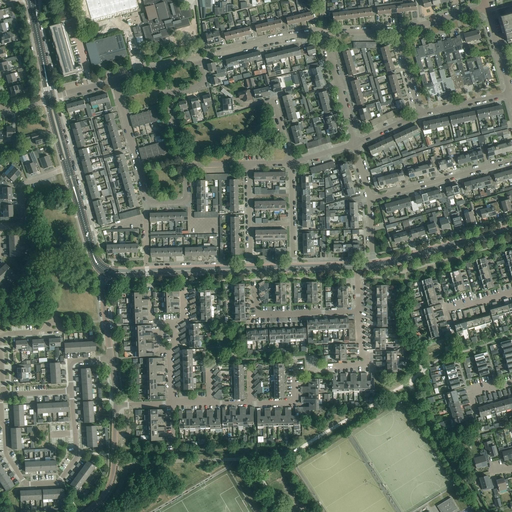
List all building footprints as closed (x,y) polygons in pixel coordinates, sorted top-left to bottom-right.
[(136,0),(85,0),(91,20),(138,8),(136,0)] [(143,0),(147,13),(141,14),(142,17),(144,23),(145,24),(147,23),(148,26),(142,27),(147,43),(154,41),(155,43),(163,41),(162,38),(170,36),(168,29),(174,27),(175,30),(190,25),(188,18),(193,17),(190,8),(180,10),(177,0),(143,0)] [(219,8),(219,15),(227,13),(227,9),(227,6),(227,1),(222,1),(222,8),(219,8)] [(375,2),(375,8),(377,8),(378,15),(385,14),(383,4),(379,4),(379,2),(375,2)] [(352,8),(353,18),(359,17),(358,7),(352,8),(351,5),(352,8)] [(301,22),(307,20),(305,13),(305,11),(301,12),(302,14),(299,15),(301,22)] [(305,13),(307,20),(313,19),(312,12),(305,13)] [(511,38),(511,13),(501,17),(507,40),(511,38)] [(299,15),(293,16),(294,23),(301,22),(299,15)] [(294,23),(293,16),(286,18),(288,25),(294,23)] [(4,23),(1,24),(0,23),(0,32),(4,31),(7,30),(5,23),(9,22),(9,23),(11,23),(16,21),(15,17),(11,18),(10,18),(8,19),(3,20),(4,23)] [(268,23),(270,30),(276,28),(274,18),(267,20),(268,23)] [(276,18),(274,18),(276,28),(282,26),(281,20),(277,20),(276,18)] [(53,26),(50,26),(51,30),(53,35),(52,35),(54,43),(55,42),(56,48),(58,55),(60,60),(59,60),(61,67),(62,67),(63,72),(64,76),(69,75),(84,71),(82,66),(76,67),(76,69),(75,69),(75,67),(73,59),(62,23),(53,26)] [(268,23),(262,24),(263,31),(270,30),(268,23)] [(255,26),(256,28),(257,33),(263,31),(262,24),(255,26)] [(224,33),(225,35),(226,40),(232,39),(231,32),(230,29),(227,29),(228,33),(224,33)] [(243,29),(237,30),(239,37),(245,36),(243,29)] [(237,30),(231,32),(232,39),(239,37),(237,30)] [(481,38),(479,30),(464,34),(466,42),(481,38)] [(212,32),(215,43),(221,42),(218,31),(212,32)] [(212,32),(206,34),(209,45),(215,43),(212,32)] [(9,34),(5,36),(0,37),(2,44),(7,43),(13,41),(12,37),(10,37),(9,34)] [(128,56),(121,34),(86,44),(92,66),(128,56)] [(457,38),(451,40),(453,47),(457,62),(461,61),(460,59),(461,58),(457,46),(463,45),(460,35),(456,36),(457,38)] [(447,41),(442,43),(443,50),(447,62),(451,61),(448,49),(453,47),(451,40),(451,38),(447,39),(447,41)] [(438,44),(433,45),(434,52),(438,65),(438,68),(442,66),(441,64),(442,64),(438,51),(443,50),(442,43),(441,40),(437,41),(438,44)] [(429,46),(423,48),(425,55),(426,58),(428,67),(428,68),(429,70),(432,69),(432,66),(433,66),(429,54),(434,52),(433,45),(432,43),(428,44),(429,46)] [(316,55),(316,52),(314,45),(307,47),(309,57),(316,55)] [(425,55),(423,48),(423,45),(419,47),(419,49),(414,50),(414,49),(413,49),(420,73),(424,72),(429,70),(428,68),(424,70),(420,59),(426,58),(425,55)] [(299,47),(293,48),(295,56),(296,57),(301,55),(301,56),(304,55),(303,49),(300,50),(299,47)] [(260,51),(254,53),(256,60),(257,63),(262,61),(260,51)] [(282,51),(276,53),(278,60),(281,59),(282,63),(285,62),(282,51)] [(384,60),(391,58),(389,52),(382,54),(383,57),(381,57),(382,61),(384,60)] [(276,53),(271,54),(273,64),(279,63),(278,60),(276,53)] [(265,55),(266,60),(268,65),(273,64),(271,54),(265,55)] [(243,56),(237,57),(239,64),(240,67),(240,68),(246,66),(243,56)] [(344,58),(346,64),(355,61),(356,61),(354,56),(352,56),(344,58)] [(489,68),(484,70),(480,56),(476,57),(479,69),(480,72),(482,79),(488,78),(488,80),(492,79),(489,68)] [(239,64),(237,57),(232,58),(233,66),(234,66),(234,68),(240,67),(239,64)] [(224,64),(225,69),(226,71),(227,70),(227,72),(234,70),(233,66),(232,58),(226,60),(227,63),(224,64)] [(385,66),(393,64),(391,58),(384,60),(385,62),(383,63),(383,66),(385,66)] [(473,82),(478,80),(479,83),(483,82),(482,79),(480,72),(479,69),(474,70),(471,60),(467,61),(467,63),(469,71),(470,75),(473,82)] [(10,70),(10,69),(10,68),(10,66),(9,65),(8,65),(7,61),(0,63),(0,71),(4,70),(7,69),(7,71),(10,70)] [(346,64),(348,70),(357,67),(358,67),(357,64),(356,64),(355,61),(346,64)] [(461,62),(461,61),(457,62),(460,74),(461,78),(461,77),(463,85),(469,83),(470,85),(473,84),(473,82),(470,75),(469,71),(464,73),(461,61),(461,62)] [(216,70),(217,74),(226,72),(227,72),(227,70),(226,71),(225,69),(221,70),(220,66),(216,67),(215,63),(208,64),(209,72),(216,70)] [(454,87),(460,86),(460,88),(464,87),(463,85),(461,77),(461,78),(460,74),(459,75),(458,70),(454,71),(453,67),(454,67),(453,63),(448,65),(448,68),(451,77),(452,80),(454,87)] [(442,66),(438,68),(439,70),(442,81),(442,83),(443,83),(445,90),(450,88),(451,91),(455,90),(454,87),(452,80),(451,77),(446,78),(443,69),(443,66),(442,66)] [(312,69),(314,75),(322,73),(320,67),(312,69)] [(357,67),(348,70),(349,75),(356,73),(356,70),(359,69),(358,67),(357,67)] [(432,69),(429,70),(432,82),(433,85),(435,92),(441,91),(442,93),(445,92),(445,90),(443,83),(442,83),(442,81),(437,83),(434,72),(433,72),(432,69)] [(17,72),(11,74),(6,76),(8,83),(13,81),(16,80),(15,76),(18,75),(17,72)] [(424,72),(420,73),(426,96),(427,96),(426,95),(432,93),(432,96),(436,95),(435,92),(433,85),(432,82),(427,83),(425,74),(424,72)] [(314,75),(315,81),(323,79),(322,73),(314,75)] [(217,77),(216,77),(211,78),(213,85),(221,83),(220,79),(218,80),(217,77)] [(317,87),(314,88),(314,91),(319,89),(318,87),(323,86),(325,85),(326,84),(325,82),(324,82),(323,79),(315,81),(317,87)] [(272,85),(273,88),(274,93),(282,91),(280,83),(272,85)] [(10,88),(12,94),(19,92),(18,90),(21,89),(20,85),(10,88)] [(261,89),(263,97),(270,95),(269,90),(268,87),(266,88),(265,85),(260,86),(261,89)] [(223,88),(221,87),(221,88),(221,89),(222,90),(221,91),(226,96),(227,95),(231,98),(233,96),(223,88)] [(254,91),(255,94),(256,99),(263,97),(261,89),(254,91)] [(319,93),(320,99),(328,97),(327,91),(326,91),(325,89),(316,91),(317,94),(319,93)] [(238,93),(239,94),(240,98),(243,98),(244,101),(252,100),(250,90),(242,92),(238,93)] [(283,97),(284,103),(292,101),(291,94),(294,93),(294,91),(285,93),(286,96),(283,97)] [(106,102),(107,108),(111,107),(109,101),(110,101),(107,94),(102,95),(104,103),(106,102)] [(98,105),(104,103),(102,95),(96,97),(98,105)] [(202,104),(203,108),(204,112),(208,111),(207,106),(208,105),(208,102),(211,101),(211,99),(210,95),(203,96),(204,103),(202,104)] [(92,106),(98,105),(96,97),(90,98),(91,103),(92,106)] [(190,110),(192,116),(193,124),(197,123),(196,117),(193,118),(193,116),(198,114),(196,108),(200,107),(199,102),(198,97),(191,99),(193,109),(190,110)] [(320,99),(322,105),(330,103),(328,97),(320,99)] [(80,109),(86,108),(86,109),(87,109),(89,117),(93,116),(92,116),(91,110),(89,103),(85,104),(84,100),(78,102),(80,109)] [(188,107),(187,105),(186,100),(179,102),(183,120),(191,119),(189,111),(184,112),(183,108),(188,107)] [(397,105),(398,109),(405,107),(403,100),(393,103),(394,106),(397,105)] [(284,103),(286,109),(294,107),(292,101),(284,103)] [(74,111),(80,109),(78,102),(72,103),(74,111)] [(71,112),(74,111),(72,103),(66,105),(68,113),(69,113),(69,114),(72,114),(71,112)] [(330,103),(322,105),(325,114),(330,112),(329,110),(332,109),(330,103)] [(359,110),(360,116),(370,113),(369,108),(375,107),(374,103),(366,105),(366,108),(359,110)] [(286,109),(288,115),(296,113),(294,107),(286,109)] [(156,121),(162,119),(159,108),(153,110),(156,121)] [(151,122),(156,121),(153,110),(148,111),(151,122)] [(145,124),(151,122),(148,111),(142,113),(145,124)] [(139,126),(145,124),(142,113),(136,115),(139,126)] [(296,113),(288,115),(289,121),(297,119),(296,113)] [(331,113),(321,116),(321,119),(323,118),(325,124),(327,123),(335,121),(336,120),(335,117),(334,117),(333,115),(332,115),(331,113)] [(370,120),(370,121),(371,121),(370,119),(372,119),(370,113),(360,116),(362,122),(370,120)] [(130,116),(133,127),(139,126),(136,115),(132,116),(132,115),(130,115),(131,116),(130,116)] [(291,127),(293,132),(300,130),(303,129),(301,121),(298,122),(299,125),(291,127)] [(416,125),(411,128),(414,135),(420,133),(416,125)] [(6,127),(6,132),(7,136),(14,136),(14,133),(14,128),(10,129),(10,127),(6,127)] [(337,127),(329,129),(331,135),(338,133),(337,127)] [(411,128),(405,131),(408,138),(414,135),(411,128)] [(293,132),(294,138),(302,136),(300,130),(293,132)] [(405,131),(399,133),(403,141),(408,138),(405,131)] [(31,135),(32,140),(35,139),(36,144),(40,143),(45,142),(43,135),(40,136),(39,133),(31,135)] [(399,133),(394,136),(397,143),(403,141),(399,133)] [(490,134),(481,136),(482,142),(485,141),(484,137),(490,136),(490,134)] [(304,144),(306,144),(308,143),(306,139),(303,140),(302,136),(294,138),(296,144),(303,142),(304,144)] [(391,137),(386,140),(389,147),(395,144),(391,137)] [(428,146),(429,148),(435,146),(434,144),(431,145),(429,138),(426,139),(428,146)] [(77,142),(78,148),(86,145),(84,140),(77,142)] [(168,140),(162,142),(165,153),(171,151),(168,140)] [(386,140),(380,142),(385,152),(390,150),(389,147),(386,140)] [(162,142),(156,144),(159,155),(165,153),(162,142)] [(380,142),(374,145),(378,152),(383,150),(384,152),(385,152),(380,142)] [(450,144),(455,161),(458,160),(459,165),(465,163),(463,155),(460,156),(459,152),(456,153),(455,151),(454,146),(453,146),(452,143),(450,144)] [(156,144),(150,145),(153,156),(159,155),(156,144)] [(445,160),(447,168),(453,166),(452,162),(455,161),(450,144),(447,144),(443,145),(444,149),(448,148),(450,156),(444,158),(445,160)] [(486,145),(488,152),(489,156),(495,155),(493,147),(492,144),(486,145)] [(505,144),(499,145),(501,153),(508,151),(505,144)] [(145,147),(148,158),(153,156),(150,145),(145,147)] [(378,152),(374,145),(368,147),(372,155),(378,152)] [(499,145),(493,147),(495,155),(501,153),(499,145)] [(143,147),(139,148),(142,160),(148,158),(145,147),(143,147)] [(475,149),(478,159),(484,158),(481,150),(481,147),(475,149)] [(79,150),(80,156),(88,154),(87,148),(79,150)] [(41,152),(40,149),(37,150),(33,151),(36,159),(39,157),(40,158),(40,159),(43,169),(52,166),(50,161),(49,161),(49,160),(49,159),(48,155),(43,157),(43,156),(40,155),(39,155),(38,153),(41,152)] [(469,151),(472,161),(478,159),(475,149),(474,149),(469,151)] [(29,174),(36,171),(35,167),(38,166),(36,159),(33,151),(29,153),(32,162),(26,165),(27,169),(29,174)] [(463,155),(465,163),(472,161),(469,151),(465,152),(465,154),(463,155)] [(118,162),(126,160),(124,153),(116,156),(118,162)] [(105,161),(106,165),(108,165),(107,160),(111,159),(110,159),(115,157),(114,154),(110,155),(104,157),(105,161)] [(403,162),(403,163),(404,165),(407,164),(406,160),(412,158),(411,156),(405,158),(402,159),(403,162)] [(431,164),(427,165),(429,173),(435,171),(434,167),(437,166),(434,156),(431,157),(431,159),(430,160),(431,164)] [(437,158),(435,159),(437,166),(439,165),(441,170),(447,168),(445,160),(442,161),(441,157),(437,158)] [(82,162),(84,168),(91,165),(90,160),(82,162)] [(120,168),(127,165),(126,160),(118,162),(120,168)] [(10,171),(17,177),(21,173),(17,169),(19,167),(15,163),(13,162),(11,165),(8,169),(10,171)] [(337,170),(338,173),(348,169),(348,167),(349,166),(348,164),(347,164),(347,163),(340,165),(340,169),(337,170)] [(84,168),(85,173),(93,171),(91,165),(84,168)] [(427,165),(420,167),(423,174),(429,173),(427,165)] [(407,167),(409,173),(410,178),(416,176),(414,168),(411,169),(411,166),(407,167)] [(420,167),(414,168),(416,176),(423,174),(420,167)] [(4,180),(5,179),(7,180),(9,178),(13,182),(17,177),(10,171),(8,169),(4,173),(3,173),(0,176),(0,178),(2,180),(4,180)] [(340,179),(350,176),(350,175),(351,175),(350,172),(349,172),(348,169),(338,173),(339,176),(340,175),(341,178),(340,179)] [(402,172),(402,170),(398,171),(399,172),(396,173),(398,181),(405,179),(402,171),(402,172)] [(507,171),(500,173),(503,181),(509,179),(507,171)] [(396,173),(390,175),(392,183),(398,181),(396,173)] [(495,179),(492,180),(495,188),(498,187),(497,185),(499,184),(499,182),(500,181),(500,182),(501,183),(502,183),(503,183),(502,181),(503,181),(500,173),(494,175),(495,179)] [(86,176),(88,182),(95,180),(94,174),(86,176)] [(390,175),(384,176),(386,184),(392,183),(390,175)] [(352,182),(350,176),(340,179),(342,185),(352,182)] [(386,184),(384,176),(378,178),(377,177),(373,178),(375,187),(380,185),(380,186),(386,184)] [(489,176),(482,178),(484,186),(487,185),(488,189),(492,188),(492,189),(495,188),(492,180),(490,180),(489,176)] [(482,178),(476,180),(478,187),(484,186),(482,178)] [(88,182),(89,188),(97,185),(95,180),(88,182)] [(476,180),(470,181),(472,189),(478,187),(476,180)] [(465,187),(462,188),(464,196),(465,196),(464,196),(467,195),(467,193),(466,191),(472,189),(470,181),(464,183),(465,187)] [(352,182),(341,185),(343,191),(343,190),(344,191),(354,188),(352,182)] [(121,192),(134,188),(132,183),(124,185),(126,190),(121,192)] [(2,194),(12,193),(11,187),(6,187),(6,184),(1,185),(0,184),(0,190),(2,190),(2,194)] [(89,188),(91,193),(99,191),(97,185),(89,188)] [(458,185),(452,186),(454,195),(460,194),(461,197),(464,196),(462,188),(459,189),(458,185)] [(447,202),(449,202),(448,198),(455,197),(454,195),(452,186),(445,188),(447,192),(444,193),(447,202)] [(344,191),(345,197),(348,196),(355,194),(354,188),(344,191)] [(440,189),(434,191),(436,199),(438,199),(439,202),(441,201),(441,204),(445,203),(446,207),(447,206),(446,202),(447,202),(444,193),(441,193),(440,189)] [(430,190),(427,191),(428,193),(430,203),(436,202),(436,201),(436,199),(434,191),(431,192),(430,190)] [(0,202),(6,202),(6,199),(12,199),(12,193),(2,194),(2,199),(0,199),(0,202)] [(428,193),(421,194),(423,202),(426,201),(427,204),(430,203),(428,193)] [(334,202),(332,194),(329,195),(326,195),(326,204),(334,202)] [(416,200),(413,201),(416,210),(419,210),(418,207),(421,206),(421,203),(423,202),(421,194),(415,196),(416,200)] [(501,202),(503,207),(504,212),(511,210),(510,205),(511,204),(511,201),(510,196),(507,197),(508,200),(501,202)] [(410,198),(404,199),(406,207),(412,205),(412,208),(413,211),(416,210),(413,201),(411,202),(410,198)] [(350,209),(357,209),(357,203),(354,203),(354,199),(347,200),(347,203),(349,203),(350,209)] [(404,199),(397,201),(399,209),(406,207),(404,199)] [(101,200),(93,202),(95,208),(103,206),(101,200)] [(137,200),(129,202),(131,208),(138,206),(137,200)] [(397,201),(391,203),(393,210),(399,209),(397,201)] [(0,207),(3,208),(3,211),(13,211),(12,205),(7,205),(6,202),(0,202),(0,207)] [(491,207),(487,208),(490,216),(496,214),(495,211),(500,210),(497,202),(491,204),(491,207)] [(393,210),(391,203),(385,204),(387,212),(388,214),(394,212),(393,211),(393,210)] [(475,208),(476,211),(477,216),(482,215),(482,218),(490,216),(487,208),(483,209),(482,206),(475,208)] [(441,226),(441,227),(442,230),(450,227),(447,217),(449,217),(448,210),(447,208),(444,209),(444,211),(443,211),(445,217),(439,219),(440,221),(441,226)] [(466,219),(466,220),(467,223),(475,220),(472,212),(469,212),(469,210),(468,210),(467,210),(465,210),(464,211),(464,212),(466,219)] [(0,217),(0,220),(7,220),(7,217),(13,217),(13,211),(3,211),(3,217),(0,217)] [(429,229),(428,229),(428,230),(429,230),(430,233),(437,231),(435,224),(438,223),(436,218),(435,212),(431,213),(432,217),(429,218),(431,224),(428,225),(429,229)] [(455,226),(462,224),(460,219),(458,213),(452,214),(455,226)] [(106,217),(98,219),(100,225),(101,225),(102,226),(107,225),(107,223),(109,223),(111,222),(111,219),(107,220),(106,217)] [(419,225),(416,226),(419,236),(425,234),(423,227),(420,228),(419,225)] [(411,230),(411,233),(413,238),(419,236),(416,226),(417,229),(411,230)] [(402,241),(399,230),(396,231),(397,234),(393,235),(393,233),(388,234),(390,241),(395,240),(395,243),(402,241)] [(401,230),(399,230),(402,241),(405,240),(405,241),(407,241),(407,240),(407,239),(408,239),(406,234),(406,232),(402,233),(401,230)] [(314,246),(303,247),(304,255),(308,254),(308,253),(312,253),(314,252),(314,246)] [(5,264),(2,267),(8,274),(12,271),(5,264)] [(2,267),(0,268),(0,273),(5,278),(8,274),(2,267)] [(482,280),(483,285),(493,282),(498,281),(497,278),(492,280),(491,277),(482,280)] [(481,286),(482,290),(499,286),(498,283),(493,285),(493,282),(483,285),(481,286)] [(420,286),(422,291),(434,288),(439,287),(438,284),(433,286),(433,283),(423,286),(420,286)] [(426,295),(426,296),(435,293),(440,292),(440,289),(435,291),(434,288),(422,291),(423,296),(426,295)] [(504,313),(509,312),(506,299),(504,299),(505,304),(501,305),(503,314),(504,313)] [(504,315),(504,313),(503,314),(501,305),(498,306),(497,301),(494,302),(498,315),(497,315),(498,317),(504,315)] [(422,316),(433,313),(432,307),(421,310),(422,316)] [(424,322),(427,321),(435,318),(433,313),(422,316),(424,322)] [(483,316),(485,324),(492,322),(489,314),(483,316)] [(480,325),(481,328),(486,327),(485,324),(483,316),(477,317),(480,325)] [(472,319),(474,327),(480,325),(477,317),(472,319)] [(427,321),(428,327),(437,324),(435,318),(427,321)] [(466,321),(468,329),(474,327),(472,319),(466,321)] [(462,330),(468,329),(466,321),(460,322),(462,330)] [(454,324),(457,334),(463,332),(462,330),(460,322),(454,324)] [(428,327),(430,332),(438,330),(437,324),(428,327)] [(428,336),(429,339),(440,336),(438,330),(430,332),(431,335),(428,336)] [(54,346),(54,338),(49,339),(49,341),(46,341),(46,347),(54,346)] [(60,338),(54,338),(54,346),(63,346),(62,340),(62,338),(60,338)] [(32,342),(29,342),(30,351),(38,350),(38,347),(37,339),(32,340),(32,342)] [(43,339),(37,339),(38,347),(46,347),(46,341),(43,341),(43,339)] [(502,342),(503,348),(511,345),(511,342),(511,341),(511,339),(510,340),(502,342)] [(13,349),(21,348),(21,340),(15,341),(15,343),(12,343),(13,349)] [(21,340),(21,351),(30,351),(29,342),(26,342),(26,340),(21,340)] [(474,356),(476,361),(485,358),(484,355),(488,354),(487,352),(483,353),(474,356)] [(475,366),(477,366),(486,363),(485,360),(489,359),(489,357),(485,358),(476,361),(473,361),(475,366)] [(458,363),(458,361),(454,362),(454,361),(442,365),(444,370),(455,367),(454,364),(458,363)] [(477,366),(479,371),(488,368),(487,365),(491,364),(490,362),(486,363),(477,366)] [(19,367),(17,368),(17,373),(28,373),(28,367),(31,367),(30,364),(25,364),(19,365),(19,367)] [(444,370),(445,375),(457,372),(456,369),(460,368),(459,366),(455,367),(444,370)] [(479,371),(480,376),(489,373),(488,370),(492,369),(491,367),(488,368),(479,371)] [(445,375),(446,380),(458,377),(457,374),(461,373),(460,371),(457,372),(445,375)] [(20,379),(20,381),(26,381),(25,378),(28,378),(28,373),(17,373),(18,379),(20,379)] [(446,380),(448,385),(450,384),(459,382),(459,379),(462,378),(462,376),(458,377),(446,380)] [(448,385),(449,390),(461,387),(460,384),(464,383),(463,381),(459,382),(450,384),(448,385)] [(445,399),(457,396),(467,393),(466,390),(460,392),(460,391),(456,392),(456,390),(443,394),(445,399)] [(487,401),(488,405),(491,414),(496,413),(493,403),(491,394),(488,394),(489,400),(487,401)] [(447,404),(449,403),(459,401),(457,396),(445,399),(446,404),(447,404)] [(309,407),(298,407),(299,418),(310,418),(310,410),(320,410),(320,405),(309,405),(309,407)] [(483,406),(486,416),(487,419),(492,417),(491,414),(488,405),(483,406)] [(465,417),(465,415),(463,416),(453,418),(455,423),(468,420),(468,419),(467,417),(465,417)] [(87,447),(92,447),(93,450),(102,450),(102,446),(97,446),(97,441),(87,442),(87,447)] [(484,443),(486,449),(486,450),(489,449),(491,456),(498,454),(495,445),(491,447),(490,441),(484,443)] [(511,458),(509,447),(504,449),(503,446),(498,448),(500,454),(503,453),(505,460),(511,458)] [(486,450),(486,449),(483,449),(484,451),(480,453),(481,456),(474,458),(477,468),(478,470),(481,469),(481,467),(487,465),(485,458),(488,457),(486,450)] [(88,459),(85,463),(93,469),(96,465),(88,459)] [(85,463),(82,468),(90,474),(93,469),(85,463)] [(82,468),(79,472),(87,478),(90,474),(82,468)] [(0,476),(0,482),(8,477),(5,472),(0,476)] [(79,472),(76,476),(84,482),(87,478),(79,472)] [(76,476),(73,480),(81,486),(84,482),(76,476)] [(483,489),(488,487),(489,489),(493,488),(492,486),(491,481),(489,482),(487,476),(480,478),(481,483),(483,489)] [(0,482),(3,487),(11,481),(8,477),(0,482)] [(497,480),(498,485),(500,491),(506,489),(507,491),(510,491),(508,484),(507,479),(502,480),(502,479),(497,480)] [(70,484),(78,490),(81,486),(73,480),(70,484)] [(3,487),(6,491),(14,485),(11,481),(3,487)] [(451,498),(437,506),(441,511),(451,511),(457,508),(451,498)]
